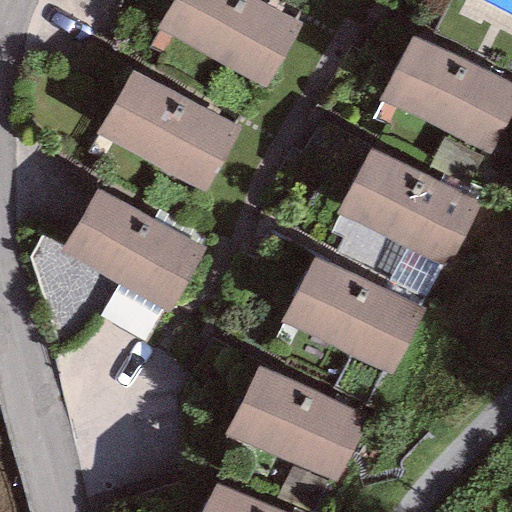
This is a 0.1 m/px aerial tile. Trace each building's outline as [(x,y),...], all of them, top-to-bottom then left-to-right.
[(300,24),(255,0),(171,0),(155,31),(264,90),(300,24)] [(511,110),(511,85),(409,37),(378,102),(491,155),(511,110)] [(238,128),(132,71),(96,136),(203,193),(238,128)] [(479,206),(369,150),(337,215),(447,270),(479,206)] [(206,247),(94,188),(59,254),(171,314),(206,247)] [(425,307),(313,253),(279,322),(391,376),(425,307)] [(367,417),(256,366),(225,434),(336,485),(367,417)] [(279,511),(215,481),(200,511),(279,511)]
